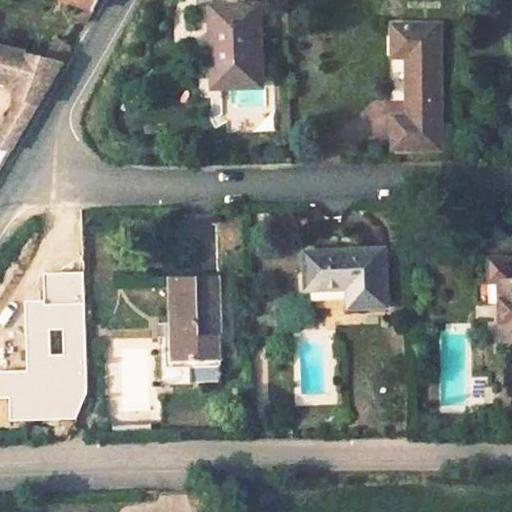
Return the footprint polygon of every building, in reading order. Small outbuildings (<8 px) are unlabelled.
[(61,0),(79,7),(71,24),(77,27),(87,27),(102,0),(61,0)] [(259,7),(212,8),(215,89),(262,87),(259,7)] [(439,148),(439,126),(438,26),(394,25),(394,58),(408,57),(408,118),(394,118),(395,149),(429,149),(439,148)] [(48,63),(29,58),(22,90),(16,102),(39,108),(72,52),(60,41),(48,63)] [(29,58),(0,51),(0,84),(22,90),(29,58)] [(39,108),(16,102),(9,117),(31,122),(34,117),(39,108)] [(0,153),(11,156),(31,122),(9,117),(0,136),(0,153)] [(383,252),(306,255),(307,290),(349,289),(350,308),(385,306),(383,252)] [(511,260),(491,261),(491,283),(502,283),(503,341),(511,341),(511,260)] [(220,278),(169,279),(171,361),(222,360),(220,278)] [(291,320),(282,320),(282,331),(291,331),(291,320)] [(216,369),(194,369),(195,382),(217,382),(216,369)] [(467,416),(440,417),(441,433),(467,433),(467,416)]
